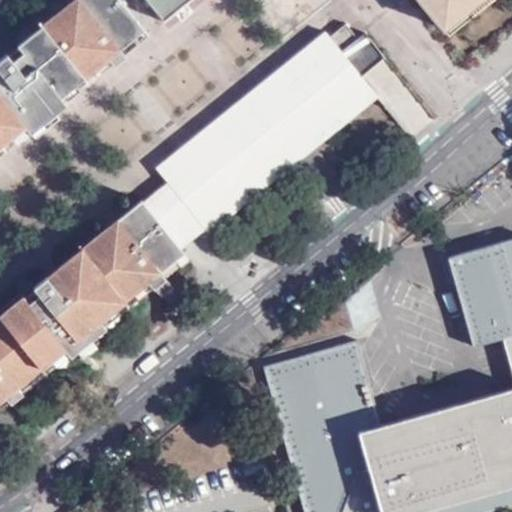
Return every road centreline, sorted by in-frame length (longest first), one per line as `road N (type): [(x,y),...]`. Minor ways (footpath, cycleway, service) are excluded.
road 1 (residential): [(511,89),(0,508)]
road 2 (unknown): [(343,0),(452,138)]
